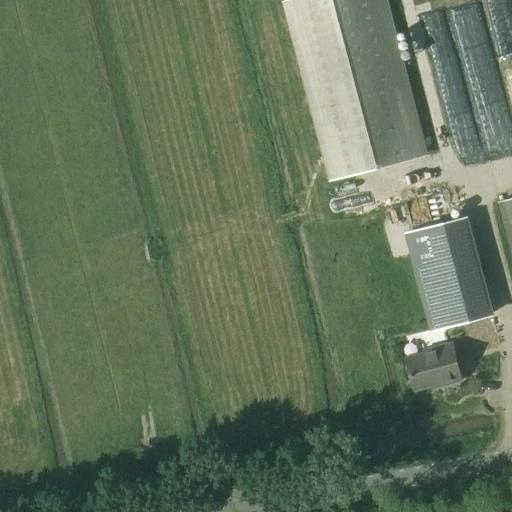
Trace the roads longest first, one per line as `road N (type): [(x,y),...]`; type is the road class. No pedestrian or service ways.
road 1 (tertiary): [(214,511),(511,458)]
road 2 (track): [(479,207),(449,163),(407,0)]
